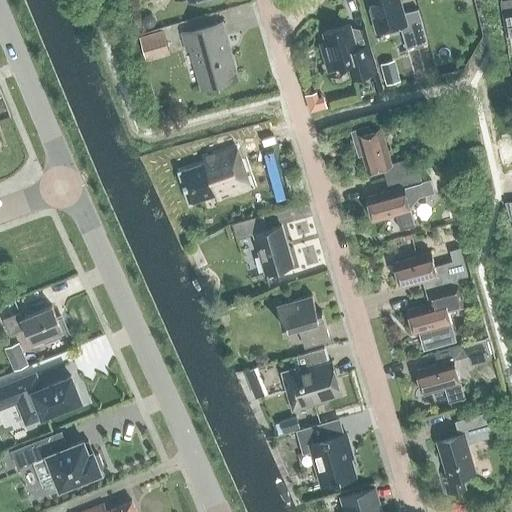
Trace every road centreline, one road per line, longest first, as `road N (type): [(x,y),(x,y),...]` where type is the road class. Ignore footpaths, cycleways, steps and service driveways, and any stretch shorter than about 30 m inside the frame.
road 1 (residential): [(281,39),(413,511)]
road 2 (tertiary): [(216,511),(69,184)]
road 3 (tertiary): [(69,184),(0,18)]
